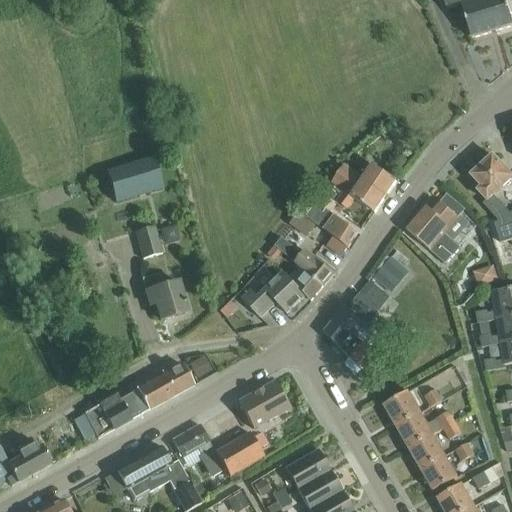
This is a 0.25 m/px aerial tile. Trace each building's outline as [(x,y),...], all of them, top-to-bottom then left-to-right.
[(485,0),(443,0),(447,10),(461,6),(472,39),(496,32),(485,0)] [(511,0),(485,0),(496,32),(511,26),(511,0)] [(495,224),(501,243),(511,240),(511,214),(495,197),(511,181),(511,176),(495,157),(472,178),(484,189),(479,193),(488,202),(483,206),(496,220),(497,219),(499,223),(495,224)] [(153,159),(106,174),(116,205),(163,191),(153,159)] [(354,201),(375,215),(398,183),(374,167),(365,180),(344,166),(331,185),(345,194),(341,200),(337,204),(347,211),(354,201)] [(426,208),(408,230),(432,250),(430,253),(446,267),(460,249),(444,236),(459,219),(441,204),(432,214),(426,208)] [(306,219),(319,228),(348,249),(358,235),(336,218),(326,211),(323,215),(314,208),(306,219)] [(134,234),(142,261),(161,256),(153,229),(134,234)] [(297,264),(308,275),(325,288),(336,275),(305,254),(303,257),(284,240),(277,248),(291,260),(297,264)] [(414,267),(398,253),(379,276),(395,289),(414,267)] [(291,272),(297,264),(291,260),(285,268),(291,272)] [(477,269),(483,284),(502,277),(497,262),(477,269)] [(293,273),(289,278),(307,298),(312,303),(325,288),(308,275),(306,273),(299,266),(293,273)] [(251,291),(242,300),(251,311),(261,320),(276,305),(287,317),(307,298),(289,278),(284,273),(258,298),(251,291)] [(155,307),(159,323),(186,315),(178,284),(162,289),(158,277),(141,281),(149,308),(155,307)] [(496,322),(511,319),(511,289),(492,293),(495,313),(487,315),(487,313),(476,314),(478,325),(496,322)] [(346,308),(325,334),(326,335),(327,335),(328,337),(348,357),(368,377),(382,358),(368,347),(377,335),(368,328),(379,314),(361,296),(349,310),(346,308)] [(482,350),(501,346),(511,344),(511,319),(496,322),(499,338),(491,339),(491,337),(480,338),(482,350)] [(511,344),(501,346),(503,362),(495,363),(495,361),(485,362),(486,373),(506,370),(506,367),(511,365),(511,344)] [(202,358),(189,366),(197,380),(211,373),(202,358)] [(137,393),(131,396),(142,416),(193,387),(183,367),(149,386),(146,380),(134,387),(137,393)] [(445,387),(464,381),(459,367),(440,373),(445,387)] [(238,406),(253,433),(289,411),(274,384),(238,406)] [(442,403),(436,392),(424,398),(430,410),(442,403)] [(385,407),(398,429),(422,415),(410,393),(385,407)] [(113,432),(142,416),(131,396),(115,405),(117,408),(105,415),(104,415),(113,432)] [(97,441),(113,432),(104,415),(105,415),(100,406),(83,416),(84,417),(73,423),(84,442),(95,436),(97,441)] [(437,421),(442,430),(454,423),(449,414),(437,421)] [(422,415),(398,429),(409,450),(434,435),(442,430),(437,421),(428,426),(422,415)] [(454,423),(442,430),(449,442),(461,435),(454,423)] [(198,450),(203,460),(214,454),(200,427),(173,442),(182,459),(198,450)] [(268,429),(258,433),(265,450),(275,447),(268,429)] [(214,454),(228,479),(263,459),(249,435),(214,454)] [(409,450),(422,471),(446,457),(434,435),(409,450)] [(0,484),(7,481),(11,488),(51,466),(41,448),(37,450),(35,446),(18,455),(21,459),(8,466),(0,452),(0,484)] [(455,453),(461,464),(474,457),(468,446),(455,453)] [(134,504),(168,485),(183,511),(191,511),(201,507),(177,464),(171,467),(161,449),(117,474),(134,504)] [(285,471),(297,492),(329,473),(318,452),(285,471)] [(446,457),(422,471),(434,493),(458,479),(446,457)] [(297,492),(308,511),(309,511),(341,494),(329,473),(297,492)] [(473,481),(479,492),(490,486),(484,474),(473,481)] [(438,500),(444,511),(468,511),(475,509),(462,486),(438,500)] [(277,503),(287,497),(283,490),(273,496),(277,503)] [(309,511),(352,511),(341,494),(309,511)] [(267,511),(279,511),(281,511),(292,505),(287,497),(277,503),(266,509),(267,511)] [(68,511),(63,502),(44,511),(68,511)]
